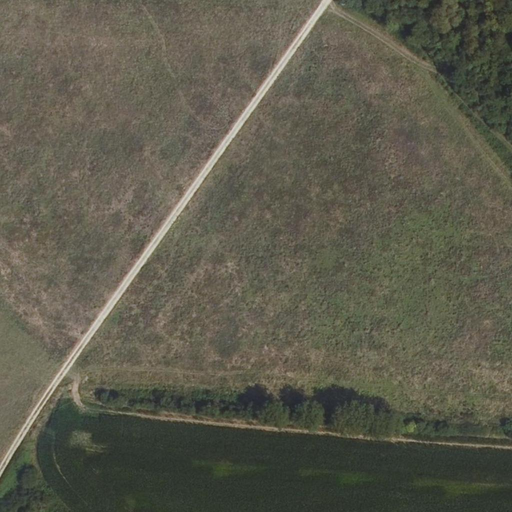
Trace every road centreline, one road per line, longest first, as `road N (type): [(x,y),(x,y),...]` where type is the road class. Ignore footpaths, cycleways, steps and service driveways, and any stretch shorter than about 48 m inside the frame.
road 1 (track): [(330,0),(90,336),(0,479)]
road 2 (track): [(60,384),(81,402),(511,445)]
